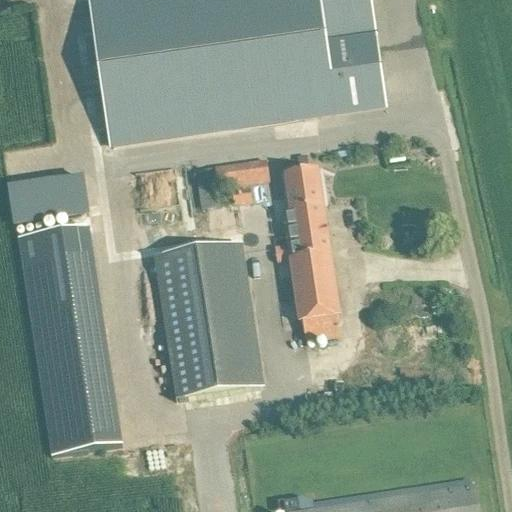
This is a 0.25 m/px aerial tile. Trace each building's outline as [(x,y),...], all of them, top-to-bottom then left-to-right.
[(387,107),(371,0),(105,0),(89,2),(110,146),(387,107)] [(196,173),(203,214),(253,206),(251,193),(219,198),(218,193),(270,185),(266,162),(196,173)] [(319,173),(299,176),(285,178),(290,214),(282,215),(287,249),(277,251),(279,265),(292,263),(301,325),(305,324),(308,344),(341,339),(338,320),(341,319),(319,173)] [(85,191),(12,202),(17,240),(91,229),(85,191)] [(68,236),(20,244),(32,323),(101,312),(89,233),(68,236)] [(262,391),(239,247),(155,260),(177,404),(262,391)] [(479,511),(476,488),(456,491),(311,511),(479,511)]
